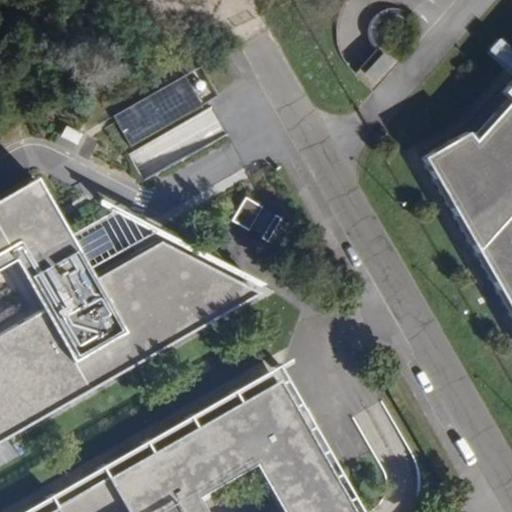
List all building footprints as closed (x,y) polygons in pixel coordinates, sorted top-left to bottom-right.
[(385,44),(357,73),(374,90),(402,61),(385,44)] [(187,79),(115,118),(130,146),(202,107),(187,79)] [(511,79),(501,92),(508,99),(470,140),(465,132),(419,158),(511,320),(511,79)] [(0,440),(273,296),(91,198),(58,218),(26,178),(0,192),(0,440)] [(284,225),(248,204),(235,227),(270,249),(284,225)] [(350,511),(279,385),(51,511),(350,511)]
